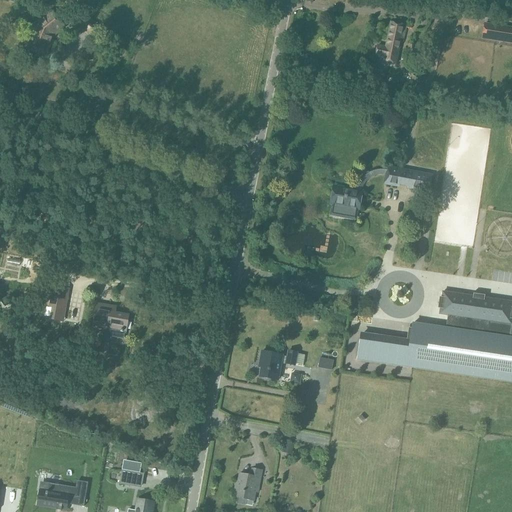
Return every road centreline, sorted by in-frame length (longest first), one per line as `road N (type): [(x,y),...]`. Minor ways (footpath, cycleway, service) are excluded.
road 1 (unclassified): [(190,511),(247,197)]
road 2 (unclassified): [(247,197),(0,104)]
road 3 (unclassified): [(247,197),(288,0)]
